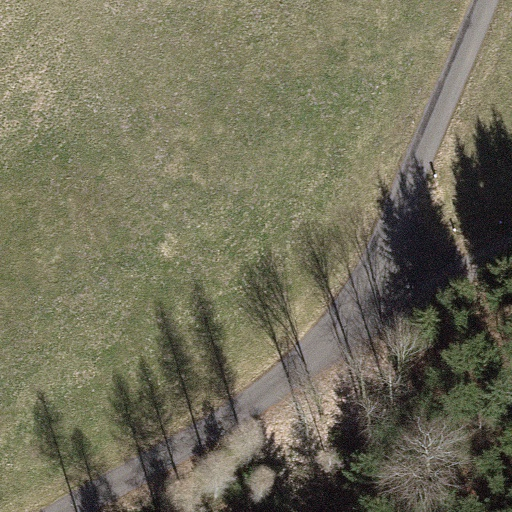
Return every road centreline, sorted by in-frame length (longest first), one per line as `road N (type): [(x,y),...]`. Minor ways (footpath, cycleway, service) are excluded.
road 1 (unclassified): [(80,511),(288,386),(384,298),(399,203),(487,0)]
road 2 (track): [(511,243),(384,298)]
